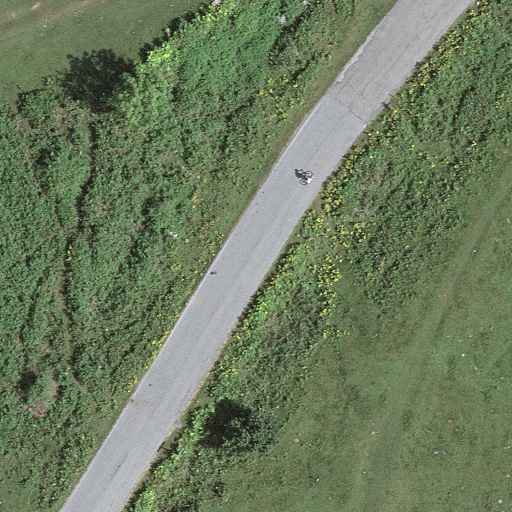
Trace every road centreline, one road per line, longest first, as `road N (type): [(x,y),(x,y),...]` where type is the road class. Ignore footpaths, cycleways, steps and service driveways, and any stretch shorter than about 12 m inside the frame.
road 1 (tertiary): [(432,0),(372,72),(87,511)]
road 2 (track): [(453,254),(370,511)]
